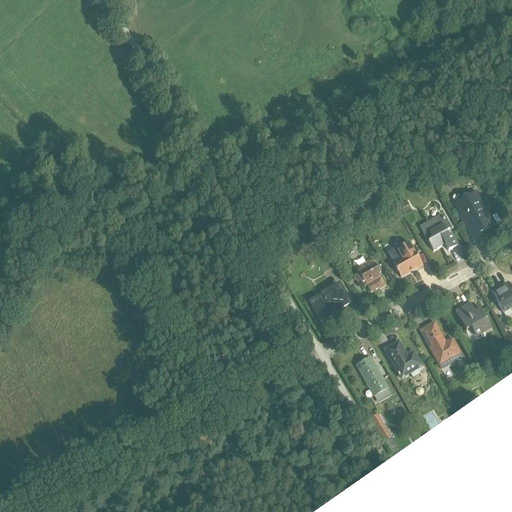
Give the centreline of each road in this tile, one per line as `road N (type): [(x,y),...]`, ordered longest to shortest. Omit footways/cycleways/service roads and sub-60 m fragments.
road 1 (track): [(37,511),(319,352)]
road 2 (track): [(443,0),(388,53),(197,148)]
road 3 (residential): [(319,352),(511,245)]
